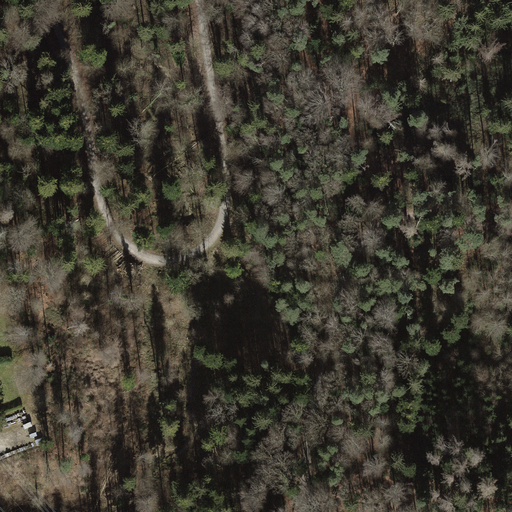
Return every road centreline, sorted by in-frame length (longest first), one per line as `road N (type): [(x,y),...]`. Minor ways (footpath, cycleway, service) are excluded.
road 1 (track): [(48,0),(75,66),(111,223),(139,254),(175,260),(210,242),(228,188),(199,0)]
road 2 (track): [(305,511),(359,246),(374,228),(420,211),(511,233)]
road 3 (track): [(320,418),(362,467),(397,485),(436,496),(471,487)]
